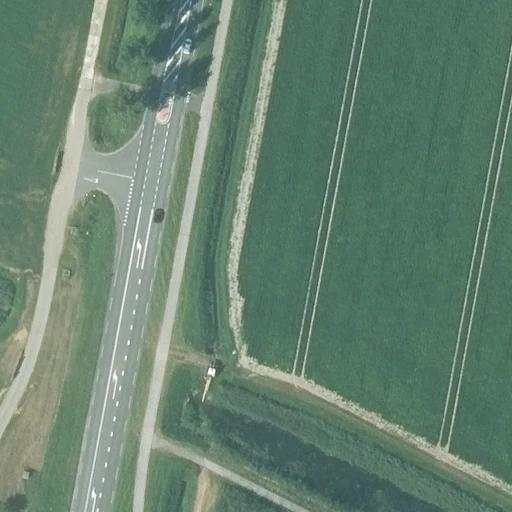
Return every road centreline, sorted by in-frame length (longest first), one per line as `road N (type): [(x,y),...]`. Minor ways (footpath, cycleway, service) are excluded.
road 1 (primary): [(138,186),(79,511)]
road 2 (primary): [(103,511),(162,191)]
road 3 (unclassified): [(69,174),(35,336),(0,422)]
road 4 (primary): [(162,191),(194,0)]
road 5 (primary): [(175,0),(138,186)]
road 6 (unclassified): [(69,174),(100,0)]
